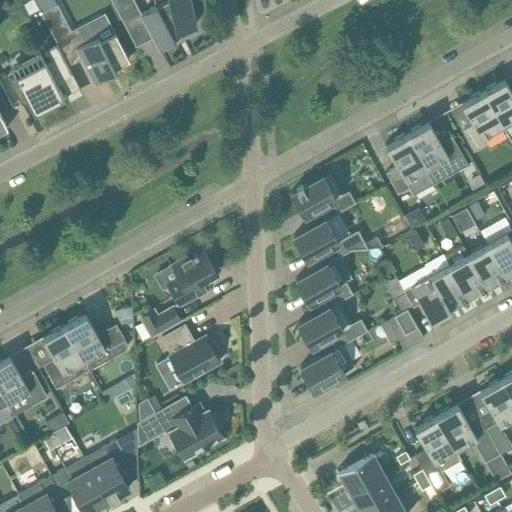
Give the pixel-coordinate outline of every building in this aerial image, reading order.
[(35,0),(27,0),(24,2),(30,13),(40,8),(35,0)] [(134,0),(111,0),(129,33),(131,32),(128,28),(144,19),(160,48),(187,34),(184,27),(195,25),(189,0),(165,0),(141,12),(134,0)] [(76,39),(58,4),(42,12),(58,42),(60,47),(76,39)] [(98,35),(75,47),(94,83),(116,70),(115,66),(129,59),(115,32),(101,40),(98,35)] [(27,99),(34,113),(64,98),(54,79),(72,70),(60,47),(58,42),(45,49),(49,58),(45,60),(40,50),(11,66),(15,75),(9,78),(22,102),(27,99)] [(482,89),(503,126),(511,120),(511,91),(504,77),(482,89)] [(503,126),(482,89),(461,101),(473,123),(462,129),(473,150),(486,143),(483,137),(503,126)] [(468,164),(451,134),(440,141),(428,119),(406,131),(427,168),(435,182),(468,164)] [(427,168),(406,131),(385,143),(397,165),(386,171),(392,182),(403,176),(405,180),(427,168)] [(355,200),(349,188),(341,192),(329,170),(291,191),(293,195),(291,196),(298,207),(299,206),(304,215),(319,206),(325,217),(355,200)] [(485,214),(477,200),(466,206),(467,208),(472,217),(474,220),(485,214)] [(467,208),(466,206),(451,214),(460,230),(475,222),(474,220),(467,208)] [(456,233),(447,216),(439,221),(448,237),(456,233)] [(325,217),(293,235),(295,238),(294,239),(300,251),(302,249),(307,258),(325,248),(331,260),(351,249),(384,248),(377,234),(365,240),(358,228),(344,236),(339,238),(327,218),(326,218),(325,217)] [(406,232),(416,248),(423,244),(414,227),(406,232)] [(511,227),(486,242),(506,277),(511,273),(511,227)] [(486,242),(467,253),(487,288),(506,277),(486,242)] [(444,254),(449,263),(468,298),(487,288),(467,253),(462,244),(444,254)] [(167,283),(178,303),(211,285),(206,276),(217,270),(213,263),(217,260),(210,249),(207,251),(204,247),(196,251),(196,249),(192,251),(193,253),(186,257),(185,255),(174,261),(175,263),(171,265),(178,277),(167,283)] [(346,279),(341,282),(328,260),(296,278),(298,282),(296,283),(302,294),(304,293),(309,302),(327,292),(333,302),(353,291),(346,279)] [(388,262),(380,266),(386,277),(394,273),(388,262)] [(449,263),(430,274),(449,309),(468,298),(449,263)] [(449,309),(430,274),(403,289),(413,305),(419,302),(430,320),(449,309)] [(367,328),(360,316),(350,322),(338,301),(353,292),(353,291),(333,302),(298,322),(300,326),(298,327),(304,338),(306,337),(311,346),(329,336),(335,346),(367,328)] [(405,292),(396,297),(403,309),(407,307),(411,304),(405,292)] [(145,323),(151,335),(182,318),(181,315),(180,315),(173,304),(158,312),(154,306),(139,314),(145,323)] [(403,309),(393,314),(404,334),(410,344),(423,337),(417,326),(407,307),(403,309)] [(127,343),(116,322),(97,332),(85,311),(64,323),(84,360),(89,368),(126,348),(127,343)] [(84,360),(64,323),(42,335),(54,357),(43,363),(49,373),(57,387),(89,368),(84,360)] [(145,323),(138,327),(144,338),(151,335),(145,323)] [(169,348),(170,348),(172,352),(169,354),(183,381),(220,360),(213,348),(216,347),(210,337),(208,338),(205,334),(193,341),(190,336),(191,335),(184,323),(162,335),(169,348)] [(300,370),(306,381),(308,380),(313,389),(355,365),(342,342),(300,365),(302,369),(300,370)] [(9,353),(0,358),(0,387),(8,402),(15,413),(47,395),(38,379),(32,369),(21,375),(9,353)] [(511,369),(500,376),(511,397),(511,369)] [(136,370),(120,379),(125,389),(137,383),(136,370)] [(511,418),(511,397),(500,376),(479,388),(491,410),(480,416),(486,427),(497,421),(499,425),(511,418)] [(0,421),(15,413),(8,402),(0,387),(0,421)] [(147,396),(138,401),(139,418),(155,409),(147,396)] [(500,452),(486,427),(480,416),(469,422),(457,401),(435,413),(455,450),(473,440),(485,460),(500,452)] [(136,421),(137,443),(168,427),(184,457),(223,435),(218,427),(221,426),(214,413),(211,415),(208,409),(203,412),(198,402),(172,416),(166,404),(136,421)] [(46,420),(52,430),(69,421),(63,410),(46,420)] [(431,483),(436,492),(450,484),(437,460),(455,450),(435,413),(413,425),(425,447),(414,453),(422,467),(427,475),(431,483)] [(83,456),(108,500),(129,488),(118,467),(129,461),(116,438),(83,456)] [(44,461),(34,445),(22,451),(32,468),(44,461)] [(405,449),(396,455),(400,462),(410,457),(405,449)] [(350,491),(384,472),(371,450),(337,469),(350,491)] [(83,456),(51,474),(63,497),(74,491),(86,511),(108,500),(83,456)] [(422,467),(413,473),(417,481),(427,475),(422,467)] [(395,492),(384,472),(350,491),(361,511),(395,492)] [(51,474),(18,492),(29,511),(57,511),(53,503),(63,497),(51,474)] [(431,483),(427,475),(417,481),(421,488),(431,483)] [(500,485),(492,489),(497,498),(505,494),(500,485)] [(492,489),(484,493),(489,503),(497,498),(492,489)] [(1,511),(0,509),(0,511),(29,511),(18,492),(17,492),(23,503),(6,511),(1,511)] [(406,511),(395,492),(361,511),(406,511)]
